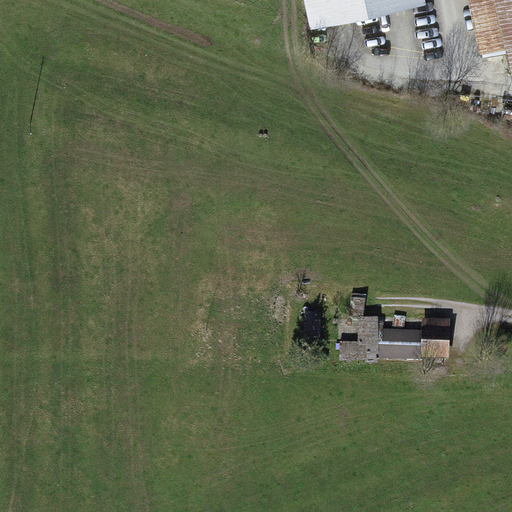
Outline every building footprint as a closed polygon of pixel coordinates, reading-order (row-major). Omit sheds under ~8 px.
[(426,0),(304,0),(311,28),(427,4),(426,0)] [(469,0),(481,52),(490,50),(508,46),(497,0),(469,0)] [(511,66),(511,0),(497,0),(508,46),(511,66)] [(323,318),(307,318),(307,343),(323,343),(323,318)] [(381,363),(380,318),(362,319),(363,363),(381,363)] [(423,364),(424,337),(392,336),(392,323),(383,323),(382,365),(439,368),(439,364),(423,364)] [(454,324),(424,324),(424,337),(423,364),(439,364),(453,364),(454,324)]
